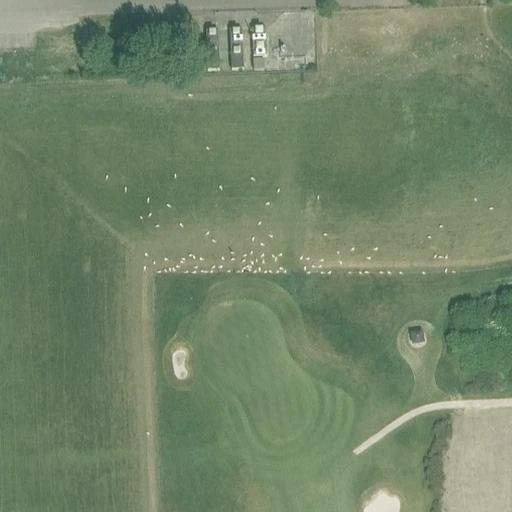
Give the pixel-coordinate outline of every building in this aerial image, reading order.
[(241,31),(229,32),(231,71),(243,71),(241,31)] [(251,31),(252,59),(266,58),(265,31),(251,31)] [(217,32),(205,33),(207,72),(219,72),(217,32)] [(151,35),(128,35),(128,50),(151,50),(151,35)] [(267,61),(253,62),(253,73),(267,72),(267,61)]
